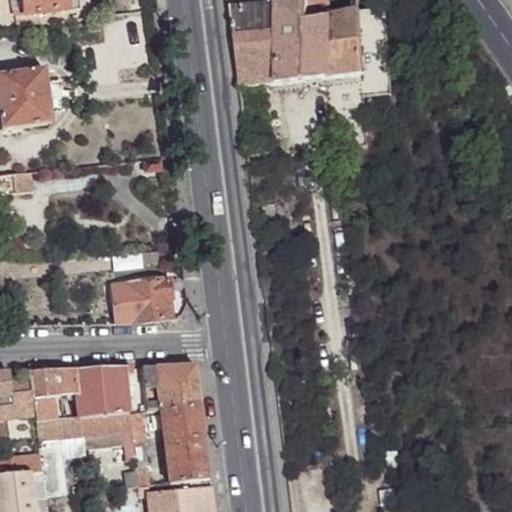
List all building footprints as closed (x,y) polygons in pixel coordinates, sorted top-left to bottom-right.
[(22,0),(24,16),(67,10),(65,0),(22,0)] [(360,77),(354,15),(326,17),(326,0),(299,0),(300,4),(285,5),(277,6),(228,13),(237,92),(268,89),(334,81),(360,77)] [(387,97),(387,68),(382,16),(354,15),(360,77),(360,100),(387,97)] [(0,117),(0,121),(2,131),(51,126),(49,113),(46,83),(45,70),(0,75),(0,117)] [(334,81),(338,149),(363,146),(360,100),(360,77),(334,81)] [(46,83),(49,113),(64,112),(61,81),(46,83)] [(246,154),(248,164),(258,162),(256,152),(246,154)] [(31,174),(12,175),(14,195),(32,193),(31,174)] [(13,245),(12,230),(4,230),(5,246),(13,245)] [(131,326),(171,320),(169,300),(171,300),(169,281),(126,285),(131,326)] [(109,287),(114,326),(131,326),(126,285),(109,287)] [(194,366),(154,368),(160,411),(199,406),(198,397),(194,366)] [(154,368),(141,369),(147,412),(160,411),(154,368)] [(131,369),(122,370),(124,389),(133,388),(131,369)] [(122,370),(72,371),(75,397),(77,420),(127,414),(124,389),(122,370)] [(72,371),(55,372),(58,398),(75,397),(72,371)] [(46,372),(27,373),(28,377),(30,394),(31,401),(51,398),(58,398),(55,372),(46,372)] [(28,377),(7,378),(7,383),(8,396),(30,394),(28,377)] [(0,396),(8,396),(7,383),(0,383),(0,396)] [(8,396),(0,396),(0,421),(5,421),(25,419),(32,418),(31,401),(30,394),(8,396)] [(51,398),(31,401),(32,418),(33,424),(33,425),(54,422),(51,398)] [(61,422),(58,398),(51,398),(54,422),(61,422)] [(199,406),(160,411),(168,485),(207,480),(199,406)] [(142,446),(139,413),(128,414),(132,463),(133,473),(134,488),(138,488),(146,487),(147,487),(142,446)] [(127,414),(77,420),(79,438),(82,438),(83,452),(121,449),(123,464),(132,463),(128,414),(127,414)] [(61,422),(54,422),(33,425),(35,443),(59,441),(79,438),(77,420),(61,422)] [(79,438),(59,441),(61,462),(84,460),(83,452),(82,438),(79,438)] [(59,441),(35,443),(38,458),(38,461),(40,475),(41,482),(42,494),(43,499),(65,496),(61,462),(59,441)] [(0,462),(0,478),(30,476),(40,475),(38,461),(38,458),(0,462)] [(134,488),(133,473),(123,474),(124,489),(134,488)] [(30,476),(0,478),(0,511),(34,511),(33,502),(32,496),(30,476)] [(147,495),(146,487),(138,488),(139,496),(147,495)] [(211,511),(209,489),(147,495),(148,511),(211,511)] [(43,499),(42,494),(32,496),(33,502),(43,501),(43,499)]
